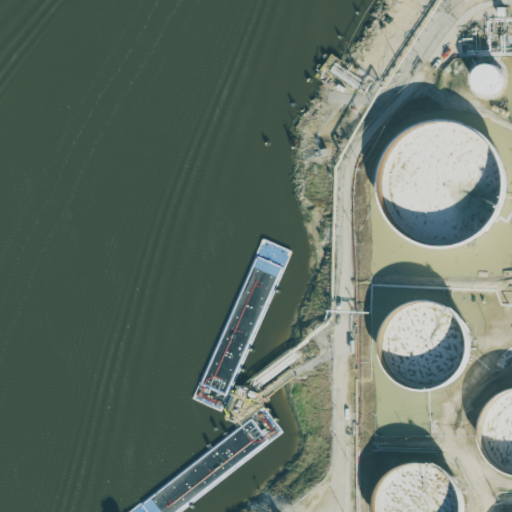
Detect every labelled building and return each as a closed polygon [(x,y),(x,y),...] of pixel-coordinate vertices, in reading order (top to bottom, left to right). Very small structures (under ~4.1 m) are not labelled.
[(475,90),(478,94),(482,97),(486,98),(491,97),(496,95),(499,92),(501,88),(502,83),(501,78),(498,74),(495,71),(491,69),(486,69),(481,70),(478,73),(475,76),(473,81),(473,85),(475,90)] [(390,231),(407,245),(428,252),(450,253),(471,245),(489,231),(500,212),(505,190),(501,168),(491,149),(475,134),(456,126),(436,123),(417,127),(400,137),(386,152),(377,170),(375,190),(379,211),(390,231)] [(391,379),(403,387),(418,391),(433,391),(446,385),(457,375),(464,362),(467,347),(464,332),(456,319),(445,310),(432,305),(418,304),(405,307),(393,315),(384,325),(379,338),(379,352),(383,366),(391,379)] [(493,467),(505,476),(511,478),(511,394),(506,396),(495,403),(486,414),(481,427),(480,441),(484,455),(493,467)] [(460,511),(461,510),(458,496),(451,483),(439,473),(427,468),(413,467),(399,471),(388,478),(379,489),(374,502),(373,511),(460,511)]
